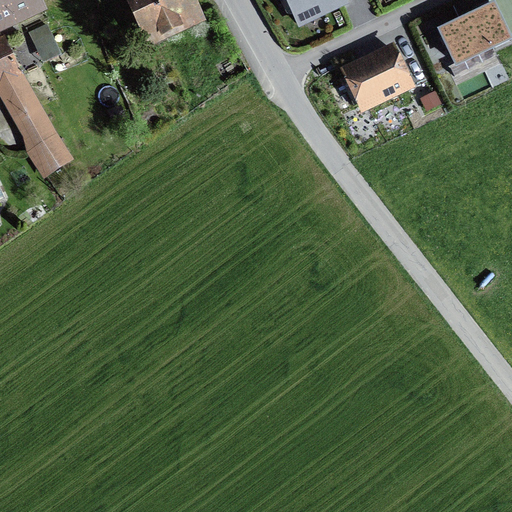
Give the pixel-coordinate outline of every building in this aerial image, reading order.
[(32,0),(0,0),(0,22),(35,6),(32,0)] [(186,0),(131,0),(150,38),(195,17),(186,0)] [(290,0),(301,21),(341,2),(340,0),(290,0)] [(494,6),(441,32),(457,65),(510,39),(494,6)] [(44,59),(63,50),(50,22),(31,30),(44,59)] [(46,175),(70,159),(37,111),(4,40),(0,42),(0,90),(15,122),(33,148),(29,150),(46,175)] [(392,49),(345,72),(363,109),(410,86),(392,49)]
